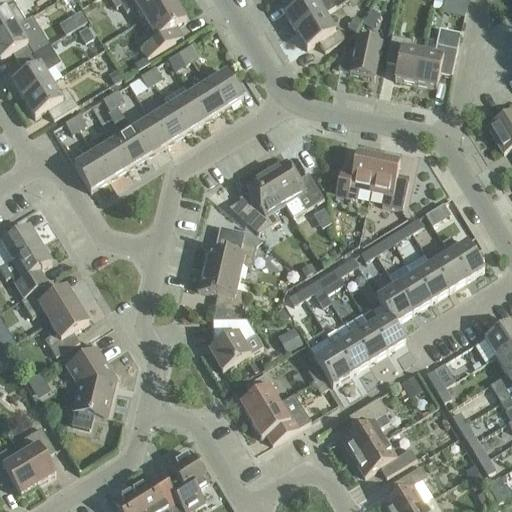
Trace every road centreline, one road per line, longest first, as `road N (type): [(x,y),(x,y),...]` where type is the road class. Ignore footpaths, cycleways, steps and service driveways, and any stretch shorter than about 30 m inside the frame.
road 1 (residential): [(287,106),(174,175),(154,255)]
road 2 (residential): [(154,255),(137,329),(156,359),(142,414)]
road 3 (residential): [(450,141),(287,106)]
road 4 (residential): [(154,255),(106,246),(62,178),(31,165)]
road 5 (residential): [(253,507),(197,427),(142,414)]
road 6 (residential): [(450,141),(480,0)]
road 7 (residential): [(142,414),(130,462),(52,511)]
road 8 (residential): [(253,507),(321,466),(347,511)]
road 9 (residential): [(511,250),(450,141)]
road 10 (residential): [(287,106),(222,0)]
